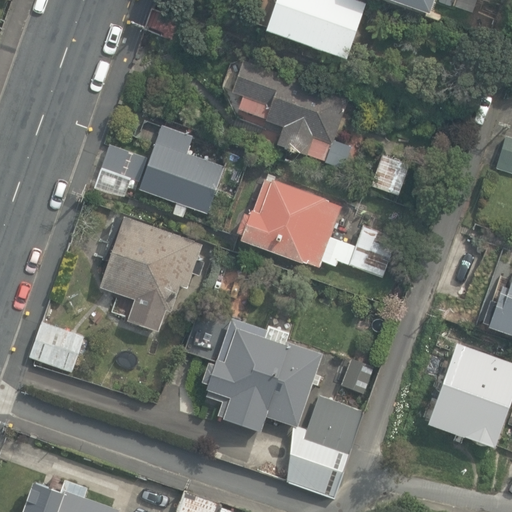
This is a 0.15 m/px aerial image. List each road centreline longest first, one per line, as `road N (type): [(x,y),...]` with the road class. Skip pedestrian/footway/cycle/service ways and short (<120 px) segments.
road 1 (residential): [(462,171),(353,497),(335,511)]
road 2 (residential): [(325,511),(0,400)]
road 3 (tertiary): [(0,240),(85,0)]
